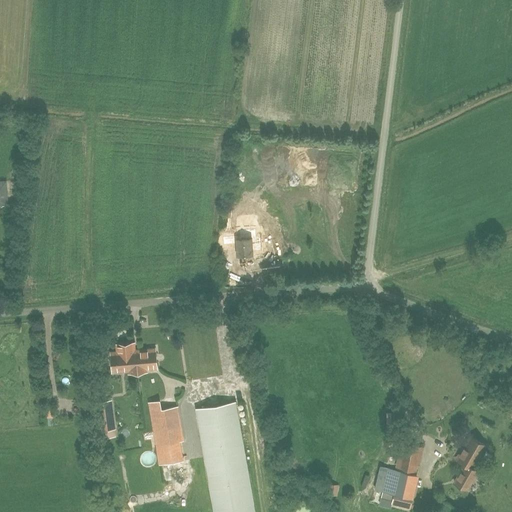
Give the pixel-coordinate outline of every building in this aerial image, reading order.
[(2,206),(8,205),(6,181),(0,181),(0,206),(2,207),(2,206)] [(261,199),(249,199),(249,217),(261,217),(261,199)] [(237,256),(252,255),(251,238),(245,238),(244,230),(239,231),(240,239),(236,239),(237,256)] [(180,331),(171,333),(172,339),(181,337),(180,331)] [(146,371),(146,369),(156,368),(155,349),(135,350),(134,343),(125,344),(127,358),(136,357),(137,372),(146,371)] [(127,358),(125,344),(116,345),(117,352),(111,352),(112,372),(128,370),(129,373),(137,372),(136,357),(127,358)] [(112,401),(95,403),(98,431),(115,429),(112,401)] [(254,511),(235,401),(195,408),(213,511),(254,511)] [(156,445),(183,441),(177,407),(151,411),(150,405),(153,405),(153,402),(149,402),(156,445)] [(472,468),(485,446),(470,437),(459,455),(461,456),(458,461),(464,465),(454,482),(467,490),(477,471),(472,468)] [(396,467),(411,470),(413,463),(419,465),(422,448),(401,444),(396,467)] [(387,468),(385,468),(379,467),(374,490),(374,491),(383,493),(383,491),(382,491),(387,468)] [(412,504),(418,475),(387,468),(382,491),(395,494),(394,500),(412,504)]
